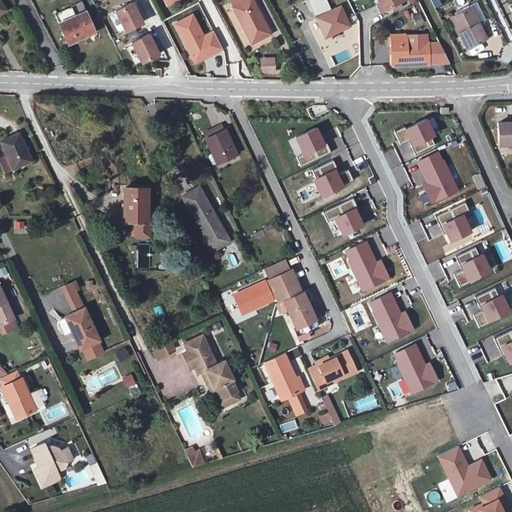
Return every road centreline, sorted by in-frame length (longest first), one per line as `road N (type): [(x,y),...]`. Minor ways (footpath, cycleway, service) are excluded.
road 1 (residential): [(345,90),(397,195),(397,221),(511,455)]
road 2 (residential): [(0,84),(345,90)]
road 3 (residential): [(511,206),(496,192),(458,88)]
